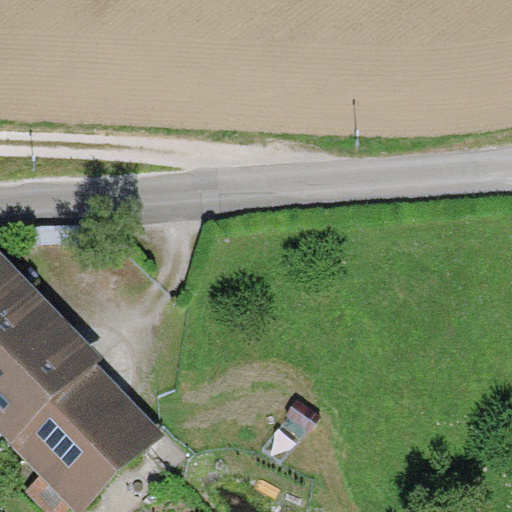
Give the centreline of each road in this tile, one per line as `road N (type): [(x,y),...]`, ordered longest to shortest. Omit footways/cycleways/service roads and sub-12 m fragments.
road 1 (residential): [(0,202),(511,162)]
road 2 (track): [(0,141),(181,150),(259,183)]
